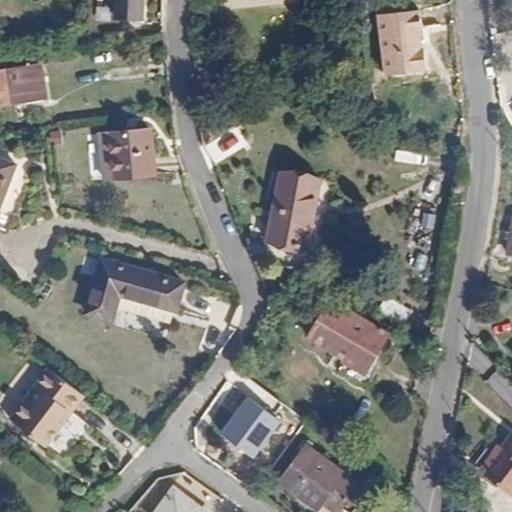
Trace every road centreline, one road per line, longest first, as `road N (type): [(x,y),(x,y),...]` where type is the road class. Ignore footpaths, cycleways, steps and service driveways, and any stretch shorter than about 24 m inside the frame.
road 1 (residential): [(260,511),(166,444),(248,328),(253,306),(191,149),(177,0)]
road 2 (residential): [(415,511),(483,191),(470,0)]
road 3 (unknown): [(232,249),(32,219)]
